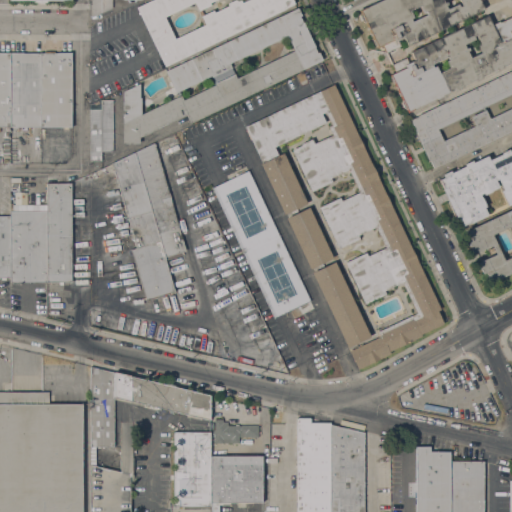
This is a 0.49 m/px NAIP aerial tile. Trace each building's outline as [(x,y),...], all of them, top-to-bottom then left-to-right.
[(112,0),(112,8),(91,18),(90,16),(90,0),(112,0)] [(136,8),(152,0),(293,0),(295,4),(286,8),(164,67),(136,8)] [(383,45),(377,48),(365,22),(365,23),(363,20),(362,20),(360,16),(361,16),(360,13),(361,13),(359,10),(380,0),(479,0),(486,13),(478,17),(476,13),(408,45),(404,37),(398,40),(400,45),(387,52),(383,45)] [(123,144),(123,114),(127,114),(127,110),(123,110),(123,92),(139,84),(139,97),(141,98),(141,114),(181,95),(183,100),(215,85),(211,76),(175,93),(165,70),(298,7),(301,15),(299,16),(317,53),(318,52),(322,60),(191,123),(188,116),(187,117),(186,115),(139,137),(139,144),(123,144)] [(390,75),(395,72),(392,65),(405,58),(407,63),(414,60),(411,52),(479,19),(478,17),(486,13),(491,25),(499,21),(499,22),(511,16),(511,60),(503,65),(503,67),(497,70),(496,68),(482,76),(482,77),(476,80),(476,79),(463,85),(463,86),(457,89),(457,88),(442,95),(442,96),(436,99),(436,98),(408,112),(390,75)] [(0,53),(9,53),(10,127),(0,127),(0,53)] [(10,127),(9,53),(71,53),(71,127),(10,127)] [(430,161),(429,161),(417,136),(418,135),(417,132),(416,133),(414,130),(415,130),(413,126),(411,123),(412,122),(411,120),(511,70),(511,130),(441,165),(440,164),(433,167),(430,161)] [(334,84),(440,309),(437,311),(443,323),(420,334),(421,336),(389,351),(390,354),(358,370),(349,351),(380,336),(377,331),(416,313),(401,282),(384,291),(386,294),(365,304),(345,262),(366,252),(367,256),(385,247),(376,227),(358,235),(359,239),(338,249),(319,207),(340,197),(341,200),(359,192),(348,169),(330,178),(332,182),(311,191),(292,150),(301,145),(301,144),(312,138),(314,143),(332,135),(328,126),(331,125),(325,112),(321,114),(326,123),(274,147),(278,155),(283,153),(307,204),(285,215),(261,165),(262,164),(245,127),(334,84)] [(113,151),(101,151),(101,161),(90,161),(90,109),(101,110),(101,101),(113,101),(113,151)] [(155,144),(185,251),(183,252),(183,255),(165,260),(174,292),(145,300),(131,250),(137,249),(113,168),(112,169),(112,171),(92,180),(90,175),(134,154),(155,144)] [(511,203),(508,205),(501,191),(503,190),(498,179),(495,180),(498,187),(491,190),(492,191),(484,195),(483,193),(480,194),(486,206),(484,207),(487,215),(470,223),(470,222),(461,226),(458,218),(456,219),(442,189),(443,188),(439,179),(443,177),(442,174),(450,170),(451,173),(465,166),(464,164),(471,160),(473,163),(487,156),(489,160),(501,154),(500,153),(509,149),(510,151),(511,150),(511,203)] [(310,301),(274,318),(212,187),(248,170),(310,301)] [(47,183),(71,183),(71,282),(62,282),(62,285),(59,284),(59,282),(47,282),(47,205),(47,183)] [(47,205),(47,282),(10,282),(10,277),(10,216),(10,204),(13,204),(13,205),(47,205)] [(333,258),(310,269),(286,218),(309,207),(333,258)] [(486,273),(483,274),(477,262),(490,257),(486,248),(473,253),(463,231),(511,209),(511,272),(490,282),(486,273)] [(0,216),(10,216),(10,277),(5,277),(5,280),(1,280),(1,277),(0,277),(0,216)] [(370,336),(347,347),(312,272),(334,261),(370,336)] [(90,367),(114,372),(114,397),(113,397),(113,446),(95,446),(95,461),(90,459),(90,367)] [(210,395),(210,420),(114,397),(114,372),(210,395)] [(82,511),(0,511),(0,392),(47,392),(47,404),(82,404),(82,511)] [(257,425),(257,437),(238,437),(238,443),(214,443),(214,419),(222,419),(222,422),(228,422),(228,425),(257,425)] [(330,511),(296,511),(296,419),(309,419),(309,424),(329,424),(329,425),(330,425),(330,511)] [(364,432),(364,511),(330,511),(330,425),(364,432)] [(81,475),(89,475),(89,465),(94,465),(94,447),(89,447),(89,427),(82,427),(81,475)] [(90,511),(90,459),(95,461),(95,466),(130,474),(130,511),(170,511),(170,507),(172,507),(173,432),(209,432),(209,456),(210,456),(261,456),(261,502),(219,502),(219,511),(90,511)] [(449,511),(415,511),(417,446),(429,446),(428,451),(451,452),(450,461),(449,511)] [(485,462),(484,511),(449,511),(450,461),(485,462)]
